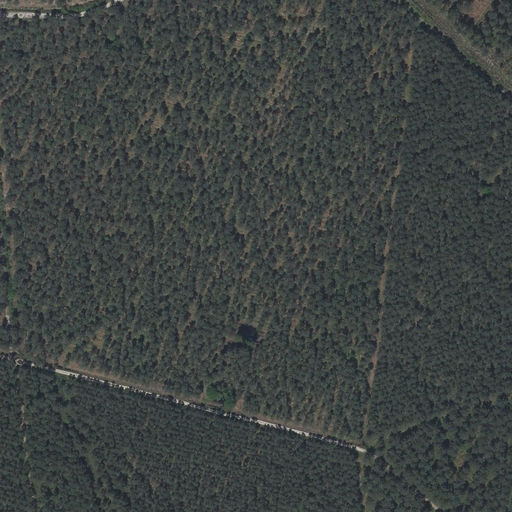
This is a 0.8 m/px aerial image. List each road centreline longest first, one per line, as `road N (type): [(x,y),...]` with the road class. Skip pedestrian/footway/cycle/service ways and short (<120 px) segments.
road 1 (track): [(444,511),(369,449),(0,355)]
road 2 (track): [(361,447),(416,8)]
road 3 (track): [(0,193),(36,511)]
road 4 (track): [(361,447),(511,393)]
road 5 (track): [(511,88),(408,0)]
road 6 (track): [(119,0),(68,16),(0,12)]
